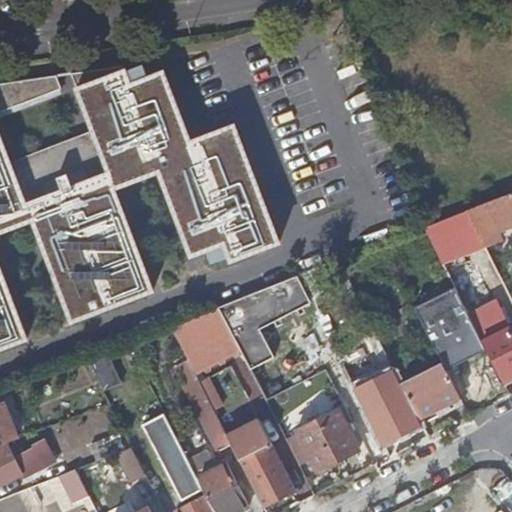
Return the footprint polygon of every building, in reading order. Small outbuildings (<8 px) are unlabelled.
[(98,70),(75,76),(78,87),(101,80),(98,70)] [(126,75),(74,94),(90,138),(109,188),(162,175),(197,255),(231,243),(235,257),(280,244),(237,131),(191,150),(165,76),(132,91),(126,75)] [(0,107),(54,88),(54,89),(55,89),(51,76),(0,83),(0,107)] [(0,347),(20,340),(0,288),(0,230),(25,220),(65,322),(146,291),(106,189),(109,188),(90,138),(6,169),(0,153),(0,347)] [(396,170),(365,183),(374,206),(406,194),(396,170)] [(476,234),(480,241),(497,234),(493,226),(510,218),(511,221),(511,197),(510,195),(500,199),(482,206),(465,213),(474,231),(476,234)] [(432,248),(474,231),(465,213),(423,229),(432,248)] [(454,292),(414,311),(439,364),(442,371),(483,351),(480,344),(454,292)] [(192,372),(238,348),(218,309),(210,312),(169,328),(192,372)] [(483,351),(499,380),(511,372),(511,338),(508,330),(480,344),(483,351)] [(104,389),(121,380),(107,355),(91,365),(104,389)] [(419,421),(459,401),(442,371),(439,364),(401,386),(402,390),(419,421)] [(69,370),(26,386),(32,400),(75,384),(69,370)] [(362,410),(381,445),(421,426),(419,421),(402,390),(362,410)] [(0,406),(0,447),(16,441),(2,406),(0,406)] [(336,411),(294,432),(314,473),(356,451),(336,411)] [(218,455),(232,448),(222,431),(212,412),(200,420),(218,455)] [(182,497),(200,487),(197,482),(163,414),(144,425),(182,497)] [(256,414),(222,431),(232,448),(235,455),(268,438),(256,414)] [(129,483),(146,476),(131,447),(115,455),(129,483)] [(238,462),(262,507),(292,493),(268,447),(238,462)] [(5,449),(0,451),(0,485),(32,470),(25,457),(13,462),(5,449)] [(189,462),(197,477),(218,466),(209,450),(189,462)] [(200,487),(205,498),(212,511),(241,511),(247,509),(226,467),(197,482),(200,487)] [(57,498),(61,509),(91,498),(80,469),(35,486),(42,504),(57,498)] [(310,490),(301,470),(290,475),(299,495),(310,490)] [(212,511),(205,498),(197,503),(193,497),(183,502),(186,508),(179,511),(212,511)]
